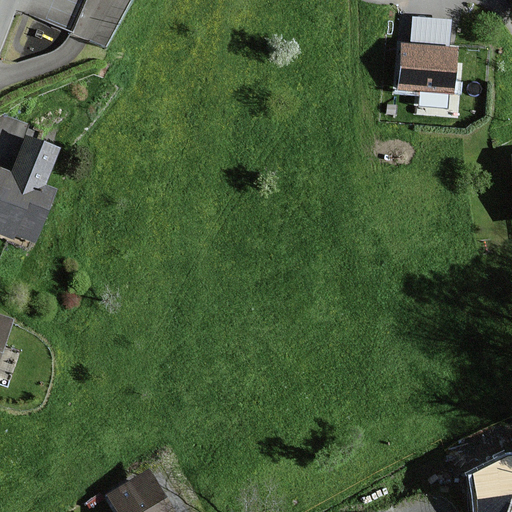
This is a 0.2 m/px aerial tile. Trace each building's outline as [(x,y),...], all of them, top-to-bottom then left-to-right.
[(441,96),(446,54),(397,49),(392,91),(441,96)] [(55,155),(24,143),(12,175),(0,170),(0,236),(33,249),(55,191),(43,187),(55,155)] [(0,352),(11,324),(0,320),(0,352)] [(511,453),(508,454),(469,472),(473,511),(510,511),(511,511),(511,453)] [(173,511),(148,470),(110,493),(122,511),(173,511)]
